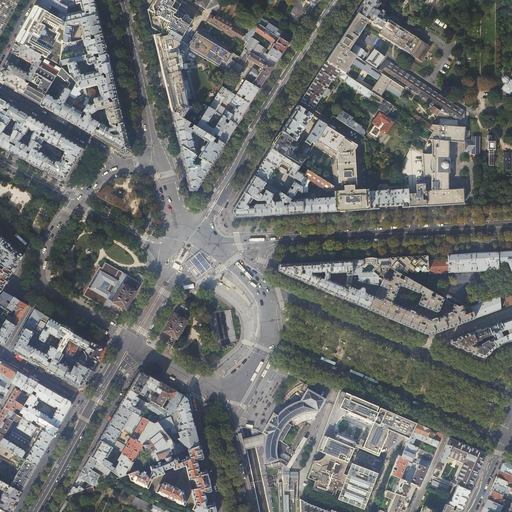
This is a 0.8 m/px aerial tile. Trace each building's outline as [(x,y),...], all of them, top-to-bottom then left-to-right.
[(40,0),(36,7),(53,16),(54,15),(53,13),(49,11),(52,7),(59,11),(61,12),(57,18),(66,23),(67,15),(68,8),(53,0),(40,0)] [(74,0),(69,1),(68,3),(68,6),(80,4),(82,12),(67,15),(66,23),(98,15),(94,0),(74,0)] [(153,0),(148,9),(147,10),(152,27),(163,34),(179,43),(180,44),(229,73),(231,70),(240,57),(231,51),(230,53),(228,51),(229,50),(197,31),(192,38),(193,39),(192,41),(191,40),(189,44),(181,40),(200,9),(184,0),(153,0)] [(196,0),(195,3),(206,9),(211,0),(196,0)] [(317,3),(318,0),(312,0),(310,4),(310,5),(304,14),(308,16),(314,8),(314,7),(317,3)] [(392,13),(384,7),(373,0),(365,0),(357,13),(369,21),(371,23),(371,24),(375,26),(376,25),(382,29),(388,20),(392,13)] [(32,15),(22,34),(18,40),(17,42),(44,57),(60,65),(63,44),(66,23),(57,18),(53,16),(36,7),(32,15)] [(369,21),(357,13),(356,16),(348,28),(343,35),(338,44),(349,52),(359,36),(369,21)] [(254,34),(255,32),(259,25),(277,37),(279,38),(280,38),(289,44),(293,39),(269,24),(270,23),(266,20),(262,18),(254,24),(247,34),(246,33),(245,35),(231,27),(233,24),(227,21),(226,20),(224,19),(222,18),(215,14),(214,16),(211,14),(208,19),(242,39),(248,43),(254,34)] [(98,15),(66,23),(63,44),(71,42),(73,28),(72,26),(80,24),(83,35),(81,36),(82,40),(84,39),(103,35),(98,15)] [(388,20),(382,29),(378,34),(422,62),(431,47),(388,20)] [(273,44),(277,37),(259,25),(255,32),(273,44)] [(175,50),(179,43),(163,34),(154,36),(172,112),(182,118),(186,112),(188,109),(186,106),(187,106),(178,66),(179,66),(177,57),(176,57),(175,50)] [(268,55),(268,54),(265,53),(267,49),(255,42),(256,41),(253,39),(256,35),(254,34),(244,49),(274,67),(278,61),(268,55)] [(103,35),(84,39),(87,54),(84,55),(83,49),(63,54),(63,52),(68,50),(67,47),(76,44),(76,41),(71,42),(63,44),(60,65),(60,66),(60,65),(67,64),(77,62),(81,61),(108,55),(103,35)] [(268,55),(278,61),(283,54),(289,44),(280,38),(279,38),(275,45),(274,44),(269,52),(269,51),(268,52),(269,53),(268,54),(268,55)] [(17,42),(12,52),(17,54),(17,55),(19,56),(20,56),(24,58),(24,59),(25,59),(31,62),(30,63),(32,64),(30,67),(36,71),(43,58),(44,57),(17,42)] [(353,62),(354,60),(356,56),(350,52),(349,52),(338,44),(334,49),(327,60),(326,62),(339,71),(345,74),(353,62)] [(355,45),(350,52),(356,56),(359,58),(364,50),(355,45)] [(246,81),(260,89),(269,75),(274,67),(244,49),(241,54),(231,70),(229,73),(227,76),(234,80),(247,59),(260,67),(259,69),(257,72),(253,69),(246,81)] [(374,49),(365,61),(376,68),(384,57),(374,49)] [(19,58),(20,56),(19,56),(17,55),(17,54),(12,52),(11,53),(7,60),(6,61),(12,64),(14,65),(14,66),(15,64),(21,67),(25,61),(19,58)] [(108,55),(81,61),(89,65),(92,65),(92,64),(94,64),(96,72),(94,72),(93,71),(81,74),(80,69),(79,70),(77,62),(67,64),(69,73),(70,73),(71,73),(71,74),(69,76),(76,83),(112,74),(108,55)] [(61,69),(43,58),(36,71),(22,95),(31,100),(40,105),(61,69)] [(379,79),(381,76),(370,69),(372,67),(367,63),(365,66),(354,60),(353,62),(379,79)] [(464,111),(386,60),(378,70),(382,74),(404,88),(433,107),(440,111),(463,121),(464,118),(464,111)] [(12,64),(6,61),(6,63),(0,73),(0,81),(9,87),(20,68),(19,68),(18,68),(14,66),(14,65),(12,64)] [(345,74),(339,71),(326,62),(316,78),(301,101),(313,109),(316,111),(319,106),(316,104),(321,97),(325,99),(330,92),(326,89),(332,79),(333,80),(336,76),(337,78),(339,77),(345,80),(345,83),(369,98),(370,96),(372,93),(371,91),(345,74)] [(22,95),(36,71),(30,67),(28,72),(26,71),(25,72),(20,69),(20,68),(9,87),(12,89),(22,95)] [(76,83),(69,76),(61,67),(61,69),(40,105),(49,110),(58,115),(76,83)] [(502,74),(502,75),(501,77),(500,78),(501,80),(501,81),(503,83),(504,83),(505,83),(507,82),(511,86),(511,79),(509,78),(509,76),(508,75),(507,75),(505,74),(505,73),(502,74)] [(112,74),(76,83),(81,90),(87,98),(88,98),(85,88),(95,86),(96,85),(98,86),(100,97),(94,98),(93,100),(94,104),(118,99),(112,74)] [(381,76),(379,79),(371,91),(372,93),(380,97),(388,85),(401,93),(404,88),(382,74),(381,76)] [(260,89),(246,81),(236,95),(250,104),(258,91),(260,89)] [(71,107),(81,90),(76,83),(58,115),(67,120),(75,125),(80,117),(82,113),(71,107)] [(502,89),(510,95),(511,91),(511,89),(505,84),(502,89)] [(222,87),(218,93),(225,97),(228,92),(230,94),(231,92),(222,87)] [(236,95),(231,92),(230,94),(228,97),(228,98),(229,98),(226,102),(227,102),(227,103),(234,107),(231,113),(227,110),(220,105),(216,112),(237,125),(243,115),(250,104),(236,95)] [(218,93),(216,97),(209,108),(216,112),(220,105),(224,99),(225,100),(227,99),(226,99),(226,98),(225,97),(218,93)] [(396,108),(380,98),(372,93),(370,96),(369,98),(371,100),(372,99),(374,100),(375,99),(376,101),(379,103),(381,103),(381,104),(378,109),(387,115),(389,112),(392,114),(396,108)] [(0,111),(0,112),(0,122),(1,123),(11,105),(1,100),(0,99),(0,111)] [(118,99),(94,104),(92,105),(97,110),(105,108),(106,107),(106,109),(105,110),(107,119),(108,119),(109,124),(111,126),(124,123),(118,99)] [(90,105),(88,103),(86,106),(83,112),(85,113),(85,114),(83,118),(80,117),(75,125),(84,130),(93,135),(100,123),(101,121),(100,119),(99,120),(96,120),(96,119),(93,118),(92,119),(91,118),(91,114),(97,111),(97,110),(92,105),(90,105)] [(17,109),(11,105),(1,123),(1,124),(6,126),(8,124),(11,118),(12,119),(13,120),(14,121),(16,121),(17,121),(14,127),(13,130),(14,131),(18,133),(28,115),(17,109)] [(281,132),(295,141),(296,141),(299,137),(298,136),(303,130),(306,126),(305,126),(309,120),(310,120),(313,116),(298,106),(291,117),(281,132)] [(204,108),(199,117),(201,118),(196,127),(206,133),(224,145),(230,135),(237,125),(216,112),(209,108),(208,107),(207,110),(204,108)] [(437,116),(440,111),(433,107),(430,111),(437,116)] [(336,118),(363,136),(365,133),(364,130),(361,128),(362,127),(352,120),(353,118),(341,110),(336,118)] [(182,118),(172,112),(180,146),(196,156),(197,156),(197,155),(198,154),(198,153),(198,152),(198,151),(198,150),(198,149),(195,150),(192,134),(193,133),(203,139),(206,133),(196,127),(182,118)] [(391,127),(392,125),(393,123),(392,122),(394,119),(388,115),(386,118),(379,114),(373,123),(373,124),(374,124),(368,134),(369,135),(380,142),(389,127),(390,128),(390,127),(391,127)] [(39,121),(28,115),(18,133),(23,136),(26,133),(29,128),(30,129),(30,130),(32,131),(33,131),(34,131),(31,136),(31,139),(30,137),(26,135),(25,137),(35,143),(39,136),(41,133),(45,125),(39,121)] [(417,122),(429,130),(432,125),(420,117),(417,122)] [(319,120),(305,142),(310,145),(312,142),(314,144),(326,125),(319,120)] [(111,128),(109,129),(109,128),(100,123),(93,135),(107,144),(112,146),(119,151),(125,154),(131,150),(130,150),(124,123),(111,126),(110,127),(111,128)] [(6,126),(1,124),(0,126),(0,146),(8,151),(18,133),(14,131),(10,137),(9,136),(9,137),(5,135),(5,134),(3,132),(6,126)] [(54,130),(45,125),(41,133),(44,135),(43,138),(39,136),(35,143),(47,150),(48,148),(43,145),(42,145),(41,145),(43,141),(44,140),(47,142),(50,144),(56,147),(63,135),(54,130)] [(368,190),(356,190),(355,186),(356,186),(354,144),(326,125),(314,144),(314,145),(332,157),(334,186),(334,191),(334,192),(334,198),(335,212),(345,211),(361,210),(365,210),(370,210),(368,192),(368,190)] [(432,125),(429,130),(432,132),(427,142),(432,143),(432,154),(424,154),(424,148),(422,151),(424,176),(431,176),(431,182),(424,182),(424,184),(426,206),(464,204),(463,189),(448,190),(448,173),(449,173),(449,170),(454,170),(454,162),(449,162),(449,159),(448,159),(448,141),(463,142),(465,127),(432,125)] [(295,141),(281,132),(272,146),(271,149),(300,167),(302,165),(301,164),(311,149),(309,148),(310,145),(305,142),(301,147),(302,152),(303,153),(301,156),(299,154),(298,154),(297,156),(294,154),(294,152),(296,148),(293,146),(292,146),(292,143),(293,143),(294,141),(295,141)] [(35,143),(25,137),(23,136),(18,133),(8,151),(18,156),(26,161),(35,143)] [(206,133),(203,139),(208,142),(205,147),(204,146),(203,146),(201,150),(201,151),(202,152),(199,157),(202,159),(212,166),(219,154),(224,145),(206,133)] [(73,141),(63,135),(56,147),(53,153),(59,156),(62,152),(60,151),(61,150),(65,152),(61,158),(75,165),(79,158),(83,150),(82,147),(73,141)] [(488,186),(493,187),(494,154),(493,154),(493,150),(495,150),(495,141),(495,136),(488,136),(488,138),(486,138),(486,141),(487,141),(487,150),(488,150),(488,154),(488,186)] [(471,151),(471,154),(478,154),(479,138),(472,138),(472,141),(465,140),(465,151),(471,151)] [(48,150),(47,150),(35,143),(26,161),(31,164),(33,165),(43,170),(49,159),(50,157),(47,155),(46,156),(41,153),(40,153),(39,153),(39,154),(38,154),(38,155),(38,156),(38,155),(36,154),(37,151),(38,151),(39,151),(41,148),(43,150),(47,152),(48,150)] [(183,160),(190,190),(193,190),(197,191),(205,177),(212,166),(202,159),(198,165),(197,165),(196,165),(194,164),(193,161),(196,156),(180,146),(183,160)] [(302,165),(300,167),(271,149),(269,151),(264,160),(276,167),(277,168),(281,161),(292,167),(288,174),(291,176),(296,179),(301,182),(301,181),(308,169),(302,165)] [(503,167),(511,168),(511,165),(511,164),(511,157),(511,158),(511,151),(504,151),(503,167)] [(61,158),(59,156),(53,153),(51,155),(59,159),(60,159),(59,162),(57,162),(58,161),(56,160),(55,162),(49,159),(43,170),(50,174),(61,180),(67,179),(69,175),(75,165),(61,158)] [(273,171),(276,167),(264,160),(263,162),(254,176),(265,183),(271,175),(275,177),(277,173),(273,171)] [(301,193),(308,192),(307,184),(310,181),(326,192),(334,192),(334,191),(334,186),(308,169),(301,181),(301,185),(301,193)] [(270,186),(265,183),(254,176),(245,191),(244,193),(254,199),(257,201),(265,201),(270,200),(272,196),(274,193),(276,190),(270,186)] [(274,179),(270,186),(276,190),(280,192),(280,193),(285,196),(287,193),(290,189),(274,179)] [(285,196),(286,215),(296,214),(303,214),(302,200),(291,200),(297,190),(301,193),(301,185),(294,181),(294,182),(291,186),(293,188),(292,190),(290,189),(287,193),(289,195),(287,197),(285,196)] [(416,194),(408,194),(409,207),(412,206),(426,206),(424,184),(416,185),(416,194)] [(125,191),(119,188),(116,194),(121,197),(125,191)] [(408,189),(368,192),(370,210),(379,209),(379,207),(390,206),(402,205),(403,208),(409,207),(408,194),(408,189)] [(334,198),(325,198),(325,197),(323,197),(317,191),(316,192),(318,193),(318,199),(319,213),(320,212),(333,212),(335,212),(334,198)] [(243,194),(232,212),(235,218),(237,217),(239,217),(254,216),(254,207),(251,205),(254,199),(244,193),(243,194)] [(285,196),(280,193),(279,193),(279,196),(280,196),(280,201),(278,202),(278,201),(274,202),(273,200),(272,196),(270,200),(271,215),(284,215),(286,215),(285,196)] [(302,199),(302,200),(303,214),(317,213),(319,213),(318,199),(313,199),(313,198),(311,198),(311,199),(302,199)] [(271,215),(270,200),(265,201),(265,204),(255,205),(254,207),(254,216),(256,216),(271,215)] [(4,240),(0,244),(0,245),(1,247),(1,248),(0,249),(0,256),(0,257),(2,254),(3,255),(2,257),(2,258),(1,260),(0,261),(0,265),(4,267),(12,272),(14,269),(22,256),(17,251),(4,240)] [(182,264),(189,252),(182,248),(175,260),(182,264)] [(428,260),(429,274),(432,274),(499,270),(498,263),(508,263),(511,273),(511,297),(504,301),(504,307),(511,304),(511,251),(492,252),(477,253),(473,253),(468,254),(447,255),(448,259),(428,260)] [(389,258),(388,258),(389,266),(388,268),(390,269),(400,274),(402,270),(406,272),(407,269),(411,270),(413,267),(416,269),(418,266),(421,267),(416,277),(415,276),(412,281),(430,291),(430,287),(429,274),(428,260),(428,256),(427,256),(426,256),(424,258),(422,256),(421,256),(420,257),(418,259),(416,257),(416,256),(415,257),(414,259),(411,257),(410,257),(408,259),(406,257),(405,257),(403,260),(400,258),(400,257),(399,258),(397,260),(395,258),(394,257),(394,258),(392,260),(390,258),(389,258)] [(384,277),(388,268),(389,266),(388,258),(386,258),(371,259),(357,260),(351,261),(351,268),(352,270),(352,280),(361,282),(371,283),(380,285),(384,277)] [(321,273),(325,272),(325,275),(323,279),(320,278),(316,287),(333,294),(344,299),(347,292),(344,291),(344,289),(348,290),(350,286),(352,280),(352,270),(348,270),(348,268),(351,268),(351,261),(339,261),(320,262),(321,273)] [(308,263),(301,263),(301,270),(305,270),(305,271),(305,273),(304,274),(301,273),(298,279),(308,284),(315,287),(316,287),(320,278),(320,277),(313,274),(313,273),(321,273),(320,262),(308,263)] [(301,270),(301,263),(295,264),(279,265),(278,271),(298,279),(301,273),(301,270)] [(84,295),(106,308),(108,310),(111,306),(113,302),(125,310),(126,310),(137,290),(141,283),(140,282),(134,279),(122,272),(110,270),(100,266),(84,295)] [(0,291),(1,290),(2,290),(7,282),(12,272),(4,267),(2,270),(0,269),(0,291)] [(389,279),(384,277),(380,285),(377,293),(379,294),(382,286),(387,288),(383,298),(382,298),(375,296),(375,297),(374,297),(368,309),(390,318),(410,327),(429,335),(431,334),(445,329),(448,328),(474,319),(471,310),(465,312),(463,305),(458,307),(454,305),(453,304),(450,312),(435,318),(435,317),(434,317),(431,318),(431,319),(415,312),(393,303),(392,302),(399,285),(418,293),(419,291),(422,293),(422,295),(418,304),(432,310),(432,312),(433,312),(434,311),(436,312),(437,316),(439,315),(438,311),(443,299),(435,294),(434,297),(431,296),(432,292),(430,291),(412,281),(400,274),(390,269),(390,270),(393,272),(390,279),(389,279)] [(358,290),(350,286),(348,290),(347,292),(344,299),(357,304),(368,309),(374,297),(375,297),(365,293),(364,291),(364,290),(364,289),(363,288),(362,288),(361,288),(360,288),(360,289),(358,290)] [(451,303),(453,304),(454,305),(457,299),(455,298),(454,299),(447,295),(448,294),(443,291),(442,292),(439,291),(440,290),(435,287),(434,288),(433,287),(432,288),(430,287),(430,291),(432,292),(435,294),(443,299),(446,300),(451,303)] [(0,317),(14,297),(11,296),(4,291),(2,290),(1,290),(0,291),(0,317)] [(470,307),(471,310),(474,319),(484,315),(493,312),(500,309),(500,296),(470,307)] [(16,299),(14,297),(0,317),(0,319),(5,322),(6,320),(9,316),(13,310),(20,301),(18,300),(16,299)] [(20,301),(13,310),(15,311),(15,312),(12,318),(9,316),(6,320),(16,326),(22,316),(28,306),(25,304),(20,301)] [(27,323),(24,328),(32,332),(43,314),(39,312),(35,309),(27,323)] [(171,335),(177,339),(188,320),(189,321),(191,318),(177,310),(176,311),(175,313),(174,313),(169,321),(163,331),(165,332),(171,335)] [(46,316),(43,314),(32,332),(35,334),(38,336),(39,337),(50,318),(46,316)] [(56,321),(50,318),(39,337),(40,337),(39,339),(50,346),(51,344),(46,341),(50,334),(55,337),(62,325),(56,321)] [(503,323),(501,323),(502,328),(503,331),(505,336),(507,342),(510,341),(511,340),(511,320),(511,319),(503,323)] [(6,320),(5,322),(1,329),(1,330),(0,329),(0,343),(2,345),(3,345),(4,345),(5,345),(5,344),(6,343),(10,337),(16,326),(6,320)] [(495,324),(488,327),(491,335),(493,335),(494,338),(493,339),(494,341),(492,342),(496,348),(499,346),(501,345),(502,344),(504,343),(507,342),(505,336),(502,337),(500,332),(503,331),(502,328),(501,323),(500,322),(495,324)] [(63,326),(62,325),(55,337),(60,340),(55,349),(58,350),(57,351),(61,353),(69,340),(74,332),(63,326)] [(486,327),(472,332),(476,342),(480,341),(481,340),(481,339),(491,335),(488,327),(486,327)] [(35,334),(32,332),(24,328),(11,350),(18,354),(28,359),(39,339),(40,337),(39,337),(38,336),(36,338),(35,337),(30,345),(27,344),(33,334),(35,335),(35,334)] [(76,333),(74,332),(69,340),(86,349),(78,363),(91,371),(97,361),(103,351),(102,348),(86,339),(76,333)] [(171,335),(165,332),(162,335),(160,339),(167,343),(170,336),(171,335)] [(475,343),(476,342),(472,332),(466,335),(457,338),(451,340),(451,342),(451,344),(464,350),(476,355),(478,347),(478,346),(475,345),(475,343)] [(167,343),(170,345),(173,344),(176,340),(170,336),(167,343)] [(58,350),(55,349),(50,346),(39,339),(28,359),(40,366),(45,369),(57,351),(58,350)] [(489,340),(478,346),(478,347),(476,355),(484,358),(486,356),(489,353),(492,351),(494,349),(496,348),(492,342),(494,341),(493,339),(489,340)] [(86,349),(69,340),(61,353),(64,355),(66,356),(69,358),(78,363),(86,349)] [(64,355),(61,353),(57,351),(45,369),(53,374),(62,379),(69,367),(67,366),(68,364),(65,362),(64,364),(63,364),(62,363),(62,365),(60,364),(59,364),(59,363),(64,355)] [(69,358),(68,361),(75,364),(72,369),(69,367),(62,379),(73,385),(78,388),(82,387),(85,382),(91,371),(78,363),(69,358)] [(3,361),(0,364),(0,378),(2,380),(3,378),(11,383),(17,372),(19,370),(9,364),(3,360),(3,361)] [(127,386),(130,388),(139,372),(141,372),(143,371),(144,372),(150,375),(152,372),(144,369),(138,370),(137,370),(127,386)] [(130,389),(129,390),(138,395),(139,393),(150,376),(150,375),(144,372),(143,371),(141,372),(139,372),(130,388),(130,389)] [(18,372),(17,372),(11,383),(21,389),(20,391),(21,392),(22,390),(29,378),(28,378),(19,373),(18,372)] [(150,376),(139,393),(149,400),(161,382),(156,379),(154,378),(150,376)] [(29,377),(29,378),(22,390),(24,391),(27,392),(31,395),(31,394),(33,391),(38,382),(31,378),(29,377)] [(0,391),(6,387),(9,385),(11,383),(3,378),(2,380),(0,384),(0,391)] [(41,384),(38,382),(33,391),(37,393),(35,396),(31,394),(31,395),(28,399),(36,403),(38,398),(54,407),(55,407),(56,406),(62,396),(47,387),(44,385),(41,384)] [(165,385),(161,382),(149,400),(151,401),(161,407),(166,399),(170,401),(176,391),(165,385)] [(10,410),(21,392),(20,391),(15,389),(5,407),(10,410)] [(293,426),(289,422),(290,421),(291,420),(293,418),(296,416),(299,415),(302,414),(304,413),(307,412),(313,411),(318,411),(325,400),(307,389),(304,395),(301,401),(298,402),(294,403),(290,405),(289,406),(287,407),(283,410),(280,412),(277,415),(274,413),(269,422),(262,433),(257,429),(254,429),(256,437),(258,446),(258,450),(261,449),(261,452),(263,451),(265,464),(266,463),(278,460),(277,459),(277,455),(277,452),(277,450),(277,447),(277,445),(278,442),(283,443),(284,442),(285,438),(286,436),(288,433),(289,432),(291,429),(292,428),(293,426)] [(21,395),(24,391),(22,390),(21,392),(10,410),(17,415),(18,416),(20,413),(24,407),(25,404),(28,399),(31,395),(27,392),(24,397),(21,395)] [(136,404),(137,405),(139,402),(148,407),(149,404),(137,397),(138,395),(129,390),(129,391),(128,392),(124,398),(120,406),(132,412),(142,417),(145,412),(133,406),(133,405),(133,406),(135,405),(136,404)] [(180,393),(176,391),(170,401),(165,410),(173,415),(185,396),(180,393)] [(392,413),(380,408),(379,409),(377,408),(377,407),(350,395),(341,391),(340,394),(335,406),(347,411),(347,413),(346,412),(344,417),(370,428),(370,427),(372,428),(363,447),(364,447),(365,444),(366,444),(370,445),(371,445),(374,445),(376,445),(378,444),(379,444),(381,443),(383,440),(385,438),(387,435),(389,430),(399,434),(406,437),(409,439),(417,424),(405,418),(392,413)] [(62,396),(56,406),(58,407),(51,419),(49,418),(49,416),(46,415),(43,420),(58,429),(59,427),(69,410),(72,405),(71,401),(62,396)] [(188,398),(187,397),(185,396),(173,415),(171,417),(177,433),(195,426),(192,412),(188,399),(188,398)] [(33,407),(36,403),(28,399),(25,404),(29,406),(27,409),(24,407),(20,413),(23,415),(22,418),(28,421),(31,423),(33,420),(36,422),(39,418),(43,420),(46,415),(33,407)] [(151,401),(149,404),(148,407),(147,408),(165,419),(171,417),(173,415),(165,410),(164,409),(162,408),(161,407),(151,401)] [(111,421),(120,406),(116,404),(108,419),(111,421)] [(132,412),(120,406),(111,421),(110,423),(101,438),(100,440),(112,447),(116,440),(123,428),(132,412)] [(6,417),(10,410),(5,407),(0,415),(0,426),(3,422),(6,417)] [(334,410),(331,419),(334,420),(335,417),(337,418),(340,410),(335,408),(334,410)] [(17,415),(10,410),(6,417),(7,418),(5,423),(3,422),(0,426),(0,427),(1,429),(0,430),(0,443),(3,438),(17,415)] [(304,437),(318,411),(313,411),(307,412),(304,413),(302,414),(299,415),(296,416),(293,418),(291,420),(290,421),(289,422),(293,426),(292,428),(291,429),(289,432),(288,433),(286,436),(285,438),(284,442),(283,443),(278,442),(277,445),(277,447),(277,450),(277,452),(277,455),(277,459),(278,460),(282,459),(293,464),(307,439),(304,437)] [(142,417),(132,412),(123,428),(133,434),(143,417),(142,417)] [(149,421),(143,417),(133,434),(131,437),(137,441),(149,421)] [(171,417),(165,419),(162,420),(158,422),(164,429),(170,427),(173,434),(174,434),(174,435),(176,436),(179,435),(180,438),(177,439),(181,443),(175,444),(181,452),(189,450),(200,446),(197,437),(195,426),(177,433),(171,417)] [(26,424),(28,421),(22,418),(17,427),(17,428),(35,439),(37,437),(38,438),(42,430),(40,429),(36,426),(34,425),(31,423),(29,426),(28,426),(28,425),(27,425),(26,425),(26,424)] [(58,429),(43,420),(39,418),(36,422),(34,425),(36,426),(37,424),(41,426),(40,429),(42,430),(53,437),(54,436),(58,429)] [(152,422),(149,421),(137,441),(143,445),(140,450),(143,451),(146,449),(154,462),(165,458),(172,456),(181,452),(175,444),(164,429),(158,422),(154,423),(152,422)] [(332,425),(329,423),(328,426),(325,434),(330,436),(333,428),(331,428),(332,425)] [(425,442),(430,429),(424,426),(417,424),(409,439),(406,437),(404,442),(407,443),(412,445),(415,438),(425,442)] [(436,432),(430,429),(425,442),(437,447),(442,435),(436,432)] [(46,450),(53,437),(42,430),(38,438),(29,454),(25,459),(37,466),(46,450)] [(23,446),(25,447),(26,446),(27,447),(30,442),(13,431),(10,437),(12,438),(11,439),(13,440),(14,439),(18,442),(17,442),(19,443),(20,443),(24,445),(23,446)] [(325,454),(325,456),(324,457),(323,459),(321,460),(318,461),(315,461),(314,461),(308,478),(316,481),(313,489),(335,498),(339,488),(343,490),(348,476),(343,474),(348,461),(349,461),(355,447),(354,447),(356,443),(337,434),(335,439),(336,439),(336,440),(324,436),(324,437),(319,450),(319,452),(325,454)] [(143,445),(137,441),(131,437),(131,438),(129,436),(127,440),(128,442),(122,453),(132,463),(136,467),(139,470),(141,469),(143,469),(137,462),(133,460),(140,450),(143,445)] [(256,437),(243,440),(245,449),(258,446),(256,437)] [(3,438),(0,443),(0,444),(25,459),(29,454),(25,451),(24,451),(3,438)] [(462,463),(455,479),(454,478),(452,482),(470,490),(473,483),(481,466),(483,461),(485,456),(484,453),(467,446),(450,438),(444,450),(436,468),(441,470),(447,456),(462,463)] [(112,447),(100,440),(94,450),(91,456),(99,461),(111,470),(113,472),(116,468),(115,468),(111,466),(113,464),(104,458),(105,456),(107,458),(111,451),(113,452),(114,451),(119,453),(120,453),(120,452),(112,447)] [(119,442),(116,440),(112,447),(120,452),(121,450),(121,449),(117,446),(119,442)] [(418,448),(412,445),(407,443),(405,448),(404,447),(403,449),(405,449),(402,454),(400,453),(399,456),(408,460),(412,461),(418,448)] [(25,459),(0,444),(0,480),(22,492),(35,468),(37,466),(25,459)] [(200,446),(189,450),(190,457),(180,461),(178,457),(173,459),(172,456),(165,458),(166,462),(162,464),(164,471),(174,467),(175,470),(186,466),(189,480),(193,479),(195,489),(209,485),(205,469),(200,471),(198,465),(197,460),(203,459),(201,451),(200,446)] [(132,463),(122,453),(118,460),(120,461),(115,468),(116,468),(113,472),(120,477),(125,475),(128,470),(129,470),(132,463)] [(85,466),(92,470),(94,467),(107,475),(111,470),(99,461),(91,456),(86,465),(85,466)] [(418,464),(416,470),(412,468),(410,471),(408,474),(406,478),(403,476),(401,477),(408,460),(399,456),(396,462),(394,467),(397,468),(396,470),(393,469),(391,474),(416,485),(418,486),(420,487),(422,480),(428,468),(418,464)] [(414,462),(418,464),(428,468),(430,463),(419,459),(417,460),(416,461),(415,460),(414,462)] [(498,470),(499,470),(501,468),(503,463),(506,462),(508,464),(509,463),(511,464),(511,460),(509,459),(502,462),(498,470)] [(343,474),(348,476),(343,490),(339,488),(335,498),(362,508),(376,472),(349,461),(348,461),(343,474)] [(499,470),(511,475),(511,464),(509,463),(508,464),(506,462),(503,463),(501,468),(499,470)] [(153,465),(150,467),(151,470),(150,470),(151,472),(149,476),(152,478),(165,474),(164,471),(162,464),(155,466),(153,465)] [(92,470),(85,466),(80,475),(98,484),(97,480),(100,475),(92,470)] [(138,470),(136,471),(128,474),(130,480),(148,489),(152,478),(149,476),(141,472),(139,473),(138,470)] [(499,471),(497,477),(511,483),(511,475),(499,470),(499,471)] [(416,485),(391,474),(385,491),(387,492),(410,499),(416,485)] [(78,485),(84,489),(86,488),(93,486),(98,484),(80,475),(73,486),(76,487),(78,485)] [(511,483),(497,477),(494,482),(494,483),(511,491),(511,483)] [(22,492),(0,480),(0,488),(4,491),(5,493),(4,493),(4,494),(3,494),(3,495),(3,496),(3,497),(1,499),(0,499),(0,508),(6,511),(10,511),(11,511),(15,503),(22,492)] [(466,500),(470,490),(452,482),(451,482),(450,485),(453,487),(454,487),(456,488),(450,501),(447,499),(445,504),(461,511),(466,500)] [(156,492),(185,506),(186,503),(183,491),(165,483),(159,485),(156,492)] [(503,493),(511,496),(511,491),(494,483),(491,489),(491,490),(502,495),(503,493)] [(440,490),(447,492),(449,487),(442,484),(440,490)] [(76,487),(73,486),(68,495),(84,489),(78,485),(76,487)] [(209,485),(195,489),(192,490),(195,504),(193,510),(197,511),(215,511),(213,502),(207,503),(206,498),(205,493),(211,492),(209,485)] [(507,497),(502,495),(491,490),(489,494),(487,499),(502,506),(504,502),(503,502),(505,498),(506,499),(507,497)] [(403,511),(406,507),(410,499),(387,492),(385,497),(392,500),(387,511),(383,511),(380,510),(379,511),(403,511)] [(133,504),(146,510),(149,504),(135,498),(133,504)] [(309,504),(300,499),(301,511),(337,511),(331,509),(331,511),(326,509),(326,511),(309,504)] [(498,511),(502,506),(487,499),(486,500),(483,507),(495,511),(498,511)]
